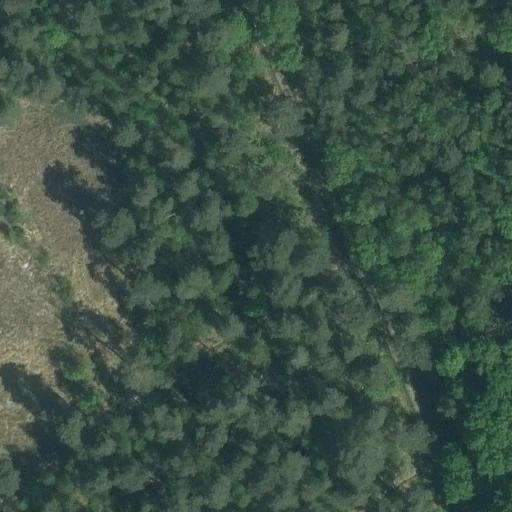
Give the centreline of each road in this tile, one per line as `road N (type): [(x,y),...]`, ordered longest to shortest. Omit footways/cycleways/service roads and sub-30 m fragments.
road 1 (track): [(478,511),(240,0)]
road 2 (track): [(0,491),(355,244)]
